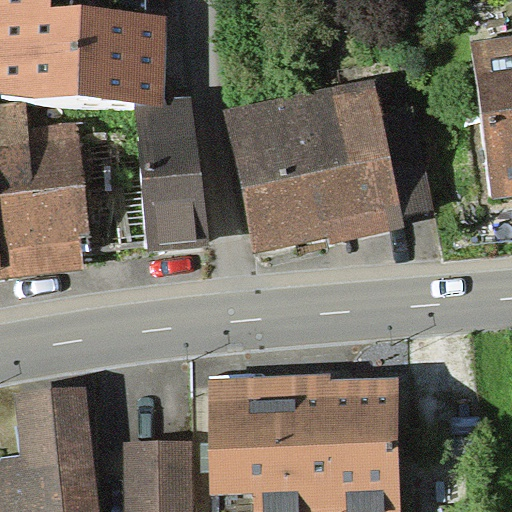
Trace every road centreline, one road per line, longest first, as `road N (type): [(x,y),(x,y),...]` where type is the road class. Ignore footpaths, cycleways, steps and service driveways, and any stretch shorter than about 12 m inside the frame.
road 1 (residential): [(235,323),(192,0)]
road 2 (tertiary): [(235,323),(511,300)]
road 3 (tertiary): [(0,353),(235,323)]
